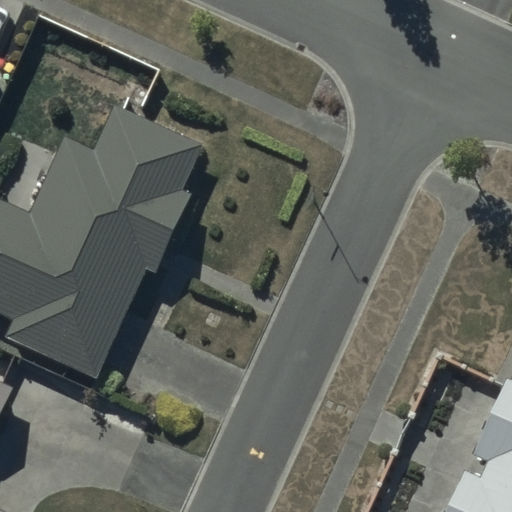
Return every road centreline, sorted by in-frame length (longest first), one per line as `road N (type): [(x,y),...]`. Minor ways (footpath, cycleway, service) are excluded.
road 1 (residential): [(436,52),(228,511)]
road 2 (residential): [(318,0),(436,52)]
